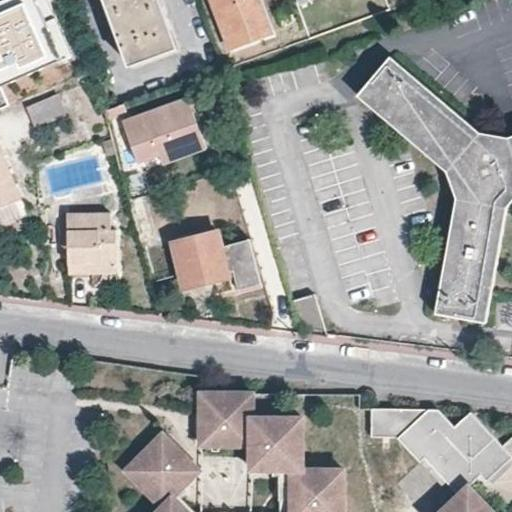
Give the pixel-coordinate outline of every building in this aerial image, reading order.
[(178,49),(160,0),(106,0),(120,39),(131,66),(178,49)] [(271,33),(258,0),(212,0),(231,48),(271,33)] [(511,135),(507,137),(485,133),(405,65),(394,57),(362,93),(451,173),(459,196),(448,256),(439,313),(491,323),(509,221),(511,205),(511,135)] [(35,129),(66,116),(62,103),(69,99),(66,91),(27,107),(35,129)] [(189,95),(123,118),(139,162),(160,154),(164,163),(208,147),(189,95)] [(0,207),(17,201),(21,199),(0,146),(0,207)] [(141,191),(127,195),(128,201),(143,196),(141,191)] [(128,201),(140,245),(154,241),(155,240),(143,196),(128,201)] [(0,224),(23,215),(17,201),(0,207),(0,224)] [(111,232),(110,216),(69,215),(68,274),(116,275),(116,233),(111,232)] [(260,279),(249,231),(248,231),(219,238),(216,230),(173,242),(185,287),(228,276),(227,269),(234,267),(238,284),(260,279)] [(324,332),(312,296),(310,296),(290,302),(298,329),(324,332)] [(304,467),(304,415),(254,415),(254,391),(203,390),(203,442),(253,442),(253,467),(281,467),(281,491),(294,491),(294,500),(293,511),(344,511),(345,467),(304,467)] [(511,457),(511,452),(472,410),(456,425),(439,407),(373,406),(373,435),(398,435),(421,460),(426,455),(460,493),(440,511),(496,511),(471,484),(482,473),(488,480),(511,458),(511,457)] [(190,511),(174,494),(201,467),(165,431),(165,432),(128,468),(164,504),(156,511),(190,511)] [(447,479),(426,455),(421,460),(443,483),(447,479)] [(492,483),(511,465),(511,459),(511,458),(488,480),(492,483)] [(294,500),(294,491),(281,491),(281,500),(294,500)]
